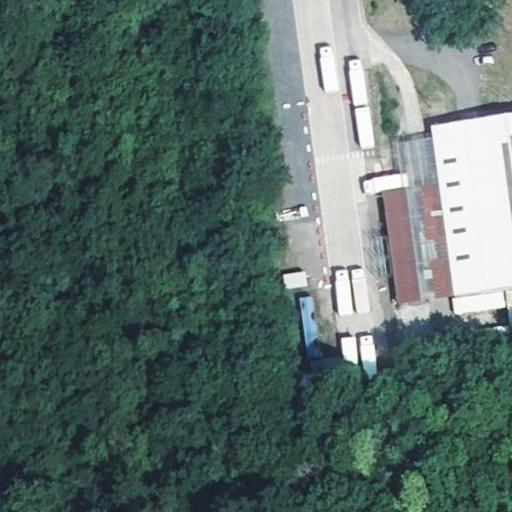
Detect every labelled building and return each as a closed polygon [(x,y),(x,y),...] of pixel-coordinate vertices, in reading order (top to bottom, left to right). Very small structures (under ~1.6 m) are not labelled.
[(433,137),(452,296),(511,288),(511,116),(431,128),(433,137)] [(452,296),(433,137),(415,140),(397,142),(404,190),(390,192),(406,303),(452,296)] [(365,269),(335,271),(337,315),(368,313),(365,269)] [(303,270),(283,275),(286,289),(306,284),(303,270)] [(377,371),(371,335),(357,337),(363,374),(377,371)] [(341,337),(343,362),(357,361),(355,336),(341,337)]
